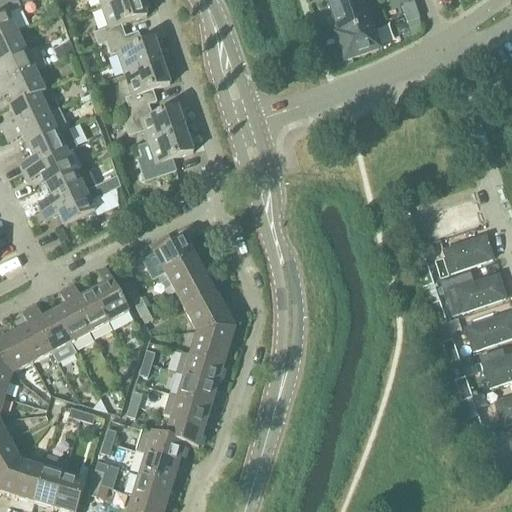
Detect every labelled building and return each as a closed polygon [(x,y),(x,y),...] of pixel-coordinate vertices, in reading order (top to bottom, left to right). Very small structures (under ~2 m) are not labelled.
[(0,42),(17,35),(30,29),(16,0),(9,0),(0,4),(0,42)] [(98,48),(106,46),(125,39),(121,27),(147,19),(145,16),(148,11),(145,3),(140,1),(140,0),(125,0),(101,9),(108,30),(94,35),(98,48)] [(97,0),(101,9),(125,0),(97,0)] [(327,0),(333,15),(362,5),(360,0),(327,0)] [(402,8),(404,17),(417,13),(414,4),(402,8)] [(333,15),(340,37),(370,27),(362,5),(333,15)] [(420,21),(417,13),(404,17),(407,25),(420,21)] [(370,27),(340,37),(337,38),(345,63),(378,52),(370,27)] [(17,35),(0,42),(0,66),(26,55),(17,35)] [(117,56),(124,77),(162,64),(155,42),(137,48),(133,36),(125,39),(106,46),(111,59),(117,56)] [(0,80),(0,90),(35,74),(45,70),(45,67),(38,51),(36,50),(26,55),(0,66),(0,77),(1,80),(0,80)] [(125,101),(129,114),(149,107),(157,105),(153,93),(170,87),(162,64),(124,77),(131,99),(125,101)] [(0,101),(10,97),(14,108),(45,94),(35,74),(0,90),(0,101)] [(4,137),(59,111),(50,92),(45,94),(14,108),(9,110),(15,122),(1,129),(4,137)] [(144,134),(147,145),(185,132),(184,129),(186,124),(184,116),(179,114),(178,110),(153,119),(149,107),(129,114),(121,117),(129,139),(144,134)] [(68,131),(59,111),(4,137),(8,145),(22,138),(27,150),(58,136),(68,131)] [(185,132),(147,145),(151,157),(137,162),(145,185),(172,176),(168,164),(193,155),(192,152),(194,147),(192,139),(187,137),(185,132)] [(67,155),(58,136),(27,150),(33,161),(18,168),(22,175),(67,155)] [(40,177),(45,188),(82,172),(73,152),(67,155),(22,175),(26,184),(40,177)] [(37,207),(41,215),(96,189),(87,169),(82,172),(45,188),(51,200),(37,207)] [(116,180),(96,189),(41,215),(45,223),(59,217),(64,229),(95,214),(90,204),(99,200),(102,200),(109,197),(110,195),(120,190),(116,180)] [(437,240),(485,224),(477,201),(437,215),(430,219),(437,240)] [(414,228),(402,232),(410,253),(421,249),(414,228)] [(165,276),(195,259),(185,239),(154,257),(165,276)] [(447,272),(449,277),(496,262),(489,239),(441,256),(447,272)] [(167,300),(175,296),(206,278),(195,259),(165,276),(157,280),(167,300)] [(426,266),(415,270),(422,291),(434,287),(426,266)] [(92,294),(109,325),(128,315),(105,271),(97,275),(104,288),(92,294)] [(206,278),(175,296),(185,314),(216,297),(206,278)] [(461,311),(462,317),(507,302),(500,278),(455,294),(461,311)] [(128,296),(136,292),(130,281),(122,285),(128,296)] [(90,335),(109,325),(92,294),(80,301),(73,288),(66,292),(90,335)] [(90,335),(66,292),(59,295),(66,308),(54,315),(70,345),(90,335)] [(216,297),(185,314),(197,335),(235,331),(216,297)] [(138,316),(146,312),(140,301),(132,305),(138,316)] [(439,304),(428,308),(435,328),(446,325),(439,304)] [(76,356),(70,345),(54,315),(42,321),(35,308),(28,312),(51,355),(57,367),(76,356)] [(16,335),(32,365),(51,355),(28,312),(21,316),(28,329),(16,335)] [(152,323),(146,312),(138,316),(144,327),(152,323)] [(472,354),(483,350),(511,339),(511,315),(474,330),(465,333),(472,354)] [(235,331),(197,335),(190,358),(223,368),(235,331)] [(0,343),(0,367),(11,377),(32,365),(16,335),(0,343)] [(452,342),(441,345),(448,366),(459,363),(452,342)] [(142,366),(151,369),(155,357),(146,354),(142,366)] [(175,375),(217,388),(223,368),(190,358),(181,355),(175,375)] [(511,360),(492,366),(480,370),(488,391),(499,387),(511,382),(511,360)] [(147,381),(151,369),(142,366),(138,378),(147,381)] [(0,398),(4,400),(11,377),(0,367),(0,398)] [(168,396),(211,409),(217,388),(175,375),(168,396)] [(465,380),(454,383),(461,404),(472,400),(465,380)] [(133,395),(130,407),(138,410),(142,398),(133,395)] [(162,417),(171,419),(205,430),(211,409),(168,396),(162,417)] [(493,409),(499,426),(501,430),(511,426),(511,402),(504,405),(493,409)] [(135,422),(138,410),(130,407),(126,420),(135,422)] [(80,424),(83,415),(71,411),(68,420),(80,424)] [(95,419),(83,415),(80,424),(92,427),(95,419)] [(478,417),(467,421),(474,442),(485,438),(478,417)] [(185,446),(185,447),(198,451),(205,430),(171,419),(165,439),(165,440),(185,446)] [(0,447),(9,443),(0,426),(0,447)] [(135,454),(145,457),(179,467),(185,447),(185,446),(165,440),(165,439),(141,432),(135,454)] [(104,445),(112,447),(116,435),(107,433),(104,445)] [(0,488),(20,464),(9,443),(0,447),(0,488)] [(109,459),(112,447),(104,445),(100,457),(109,459)] [(491,455),(479,459),(487,480),(498,476),(491,455)] [(179,467),(145,457),(139,477),(172,487),(179,467)] [(47,458),(43,471),(33,505),(53,511),(63,477),(67,464),(47,458)] [(43,471),(20,464),(0,488),(0,494),(33,505),(43,471)] [(91,486),(100,488),(104,476),(95,473),(91,486)] [(63,477),(53,511),(56,511),(76,511),(85,484),(63,477)] [(172,487),(139,477),(132,498),(166,508),(168,501),(171,502),(173,501),(176,492),(174,490),(172,489),(172,487)] [(96,501),(100,488),(91,486),(88,498),(96,501)] [(164,511),(166,508),(132,498),(128,511),(164,511)]
